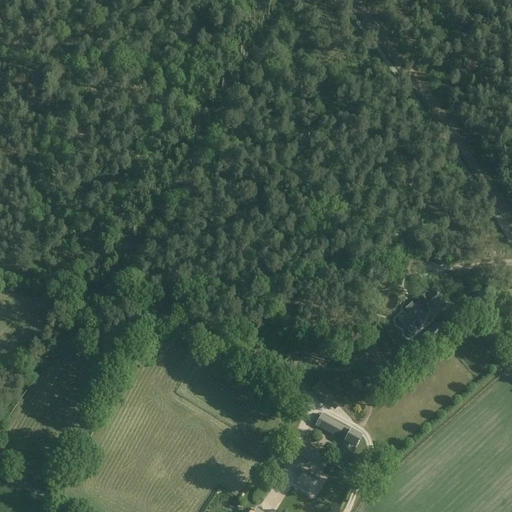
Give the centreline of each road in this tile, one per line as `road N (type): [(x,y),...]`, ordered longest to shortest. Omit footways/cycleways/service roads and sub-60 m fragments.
road 1 (track): [(511,222),(397,63)]
road 2 (track): [(511,262),(415,270),(400,301)]
